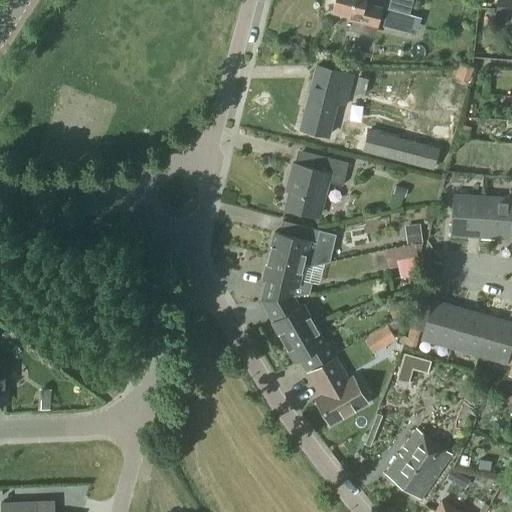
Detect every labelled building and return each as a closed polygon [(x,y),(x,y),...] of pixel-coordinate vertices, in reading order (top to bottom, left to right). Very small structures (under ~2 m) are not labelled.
[(377,29),(378,25),(381,26),(385,10),(382,9),(382,8),(365,3),(365,0),(333,0),(331,12),(346,16),(343,29),(375,37),(377,29)] [(511,17),(511,0),(496,0),(495,16),(511,17)] [(414,16),(407,15),(386,9),(385,10),(381,26),(410,33),(411,31),(411,30),(414,16)] [(467,83),(473,67),(459,63),(454,79),(467,83)] [(342,105),(350,75),(317,66),(300,130),(327,136),(335,103),(342,105)] [(487,145),(503,144),(502,133),(487,134),(487,145)] [(341,186),(347,163),(315,154),(311,168),(292,163),(287,182),(287,183),(287,184),(288,185),(289,185),(283,209),(319,218),(328,183),(341,186)] [(480,238),(481,197),(453,195),(450,236),(480,238)] [(481,197),(480,238),(509,239),(511,199),(481,197)] [(274,232),(267,256),(303,265),(303,264),(309,242),(284,235),(278,233),(274,232)] [(420,274),(417,259),(414,244),(385,250),(388,269),(397,267),(400,278),(420,274)] [(266,279),(260,301),(261,302),(292,298),(294,297),(294,296),(308,294),(311,282),(299,279),(303,265),(267,256),(262,278),(266,279)] [(283,343),(314,325),(302,304),(299,306),(294,297),(292,298),(261,302),(272,321),(271,322),(283,343)] [(392,319),(407,314),(403,300),(388,304),(392,319)] [(449,348),(461,309),(432,300),(421,340),(449,348)] [(477,356),(488,317),(461,309),(449,348),(477,356)] [(505,364),(511,339),(511,323),(488,317),(477,356),(505,364)] [(372,353),(395,340),(386,324),(363,337),(372,353)] [(314,325),(283,343),(294,363),(298,361),(304,372),(338,352),(331,340),(325,344),(314,325)] [(395,380),(407,383),(411,368),(426,373),(430,360),(403,352),(395,380)] [(349,380),(336,357),(308,373),(317,387),(319,385),(325,394),(315,400),(329,424),(366,403),(352,378),(349,380)] [(420,499),(451,455),(415,430),(403,448),(407,450),(402,457),(398,455),(385,474),(420,499)] [(468,457),(461,455),(459,465),(467,466),(468,457)] [(491,462),(483,461),(479,460),(477,468),(482,469),(489,470),(491,462)] [(459,511),(440,501),(434,511),(459,511)]
